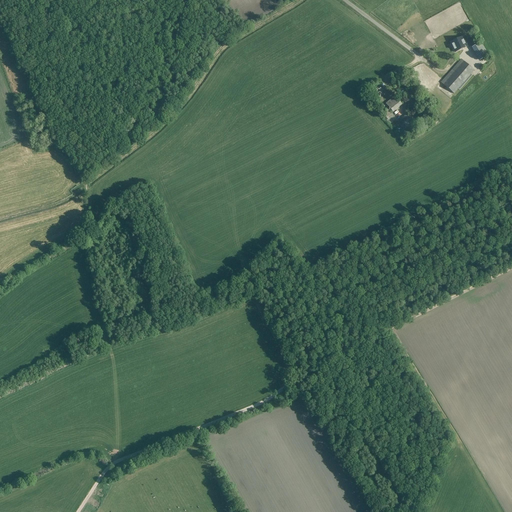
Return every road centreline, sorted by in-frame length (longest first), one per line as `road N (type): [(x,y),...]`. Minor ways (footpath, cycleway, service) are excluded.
road 1 (track): [(511,266),(322,361),(267,399),(115,461),(77,511)]
road 2 (track): [(298,0),(224,45),(160,125),(86,182),(79,231),(0,285)]
road 3 (track): [(248,266),(285,354),(286,386)]
